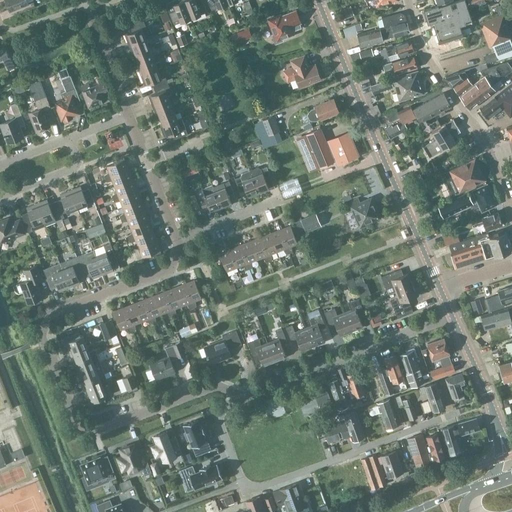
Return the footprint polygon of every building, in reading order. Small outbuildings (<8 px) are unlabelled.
[(5,0),(9,11),(28,4),(26,0),(5,0)] [(174,25),(191,18),(183,0),(178,0),(175,1),(175,0),(166,4),(174,25)] [(183,0),(191,18),(207,12),(201,0),(183,0)] [(207,0),(212,10),(228,4),(226,0),(207,0)] [(418,23),(421,31),(426,48),(463,36),(459,26),(472,22),(464,0),(456,0),(438,6),(437,5),(423,10),(427,21),(418,23)] [(498,15),(510,11),(506,3),(495,7),(498,15)] [(300,23),(295,11),(281,16),(280,14),(267,19),(273,35),(272,35),(275,44),(282,41),(282,39),(294,35),(292,31),(297,29),(296,25),(300,23)] [(384,27),(385,27),(406,21),(404,15),(401,12),(381,18),(384,27)] [(486,64),(487,63),(511,54),(511,45),(509,39),(511,38),(506,25),(502,14),(480,24),(489,47),(492,46),(494,52),(484,56),(486,64)] [(233,18),(227,20),(229,26),(236,24),(233,18)] [(146,38),(150,37),(145,26),(143,21),(129,26),(132,32),(124,34),(127,42),(130,41),(131,44),(145,38),(146,38)] [(407,21),(385,27),(387,38),(410,32),(407,21)] [(360,23),(354,25),(357,33),(363,32),(360,23)] [(387,38),(385,27),(384,27),(357,34),(360,47),(382,41),(382,39),(387,38)] [(233,43),(251,36),(248,29),(230,35),(233,43)] [(184,34),(177,36),(180,46),(187,43),(184,34)] [(149,48),(146,38),(145,38),(131,44),(132,47),(129,48),(132,55),(149,48)] [(395,45),(385,48),(388,56),(398,52),(399,56),(411,52),(414,51),(410,40),(395,45)] [(15,67),(10,58),(4,46),(0,48),(0,59),(2,58),(8,70),(15,67)] [(139,64),(153,58),(149,48),(132,55),(135,62),(138,61),(139,64)] [(371,49),(359,53),(361,59),(373,54),(371,49)] [(287,82),(296,79),(299,88),(309,84),(308,83),(320,79),(315,65),(308,67),(304,56),(291,61),(293,66),(282,70),(287,82)] [(392,62),(382,64),(384,71),(389,69),(391,76),(417,68),(413,56),(392,62)] [(140,75),(161,67),(159,62),(155,64),(153,58),(139,64),(140,67),(137,68),(140,75)] [(72,62),(66,65),(68,71),(74,69),(72,62)] [(484,76),(459,95),(470,109),(472,107),(495,90),(492,86),(500,80),(511,71),(511,68),(511,67),(507,62),(488,68),(481,70),(480,71),(484,76)] [(167,82),(165,77),(166,77),(162,67),(161,67),(140,75),(143,82),(145,81),(147,84),(151,83),(153,88),(167,82)] [(66,68),(58,71),(61,79),(63,78),(69,75),(66,68)] [(362,80),(374,76),(371,68),(360,72),(362,80)] [(452,86),(470,72),(469,69),(446,77),(444,77),(452,86)] [(424,93),(417,71),(393,78),(393,79),(370,86),(372,93),(395,87),(399,101),(424,93)] [(478,81),(484,76),(480,72),(473,75),(478,81)] [(80,100),(75,87),(70,75),(63,78),(61,79),(66,91),(60,93),(62,99),(55,102),(61,119),(63,119),(64,121),(72,118),(71,116),(78,113),(74,102),(80,100)] [(81,86),(83,91),(89,107),(105,100),(102,92),(108,90),(103,77),(97,79),(99,85),(90,88),(88,83),(81,86)] [(459,94),(472,84),(466,77),(453,87),(459,94)] [(40,80),(28,85),(31,91),(38,109),(29,113),(36,131),(50,126),(44,110),(51,108),(42,86),(40,80)] [(511,81),(479,107),(488,119),(503,107),(510,117),(511,115),(511,81)] [(155,105),(169,100),(166,89),(169,88),(167,82),(153,88),(156,93),(148,96),(151,103),(154,102),(155,105)] [(24,90),(22,85),(22,84),(14,88),(14,89),(16,94),(24,90)] [(425,120),(430,117),(440,112),(442,115),(444,114),(445,112),(444,110),(450,107),(443,93),(413,109),(425,132),(440,124),(437,119),(427,124),(425,120)] [(308,112),(307,115),(309,119),(312,120),(315,120),(320,119),(320,120),(338,112),(333,99),(315,107),(315,108),(311,110),(308,112)] [(159,115),(173,110),(169,100),(155,105),(156,108),(153,109),(156,117),(159,116),(159,115)] [(16,118),(0,124),(7,143),(23,137),(19,127),(25,125),(20,112),(16,103),(11,105),(14,114),(16,118)] [(376,104),(372,106),(377,117),(381,115),(376,104)] [(410,106),(397,112),(396,110),(387,114),(390,121),(399,117),(401,121),(393,125),(392,124),(385,128),(390,137),(407,129),(404,123),(414,118),(415,116),(410,106)] [(163,125),(177,120),(173,110),(159,115),(159,116),(163,125)] [(262,120),(253,124),(258,136),(259,139),(268,135),(280,130),(274,116),(262,120)] [(187,134),(185,128),(181,118),(177,120),(163,125),(164,128),(161,130),(164,137),(171,134),(174,139),(187,134)] [(442,150),(456,142),(452,136),(460,132),(453,119),(431,132),(436,139),(423,147),(429,157),(441,149),(442,150)] [(307,136),(299,139),(303,148),(311,145),(320,167),(333,161),(336,159),(338,163),(357,155),(348,134),(329,141),(335,157),(332,158),(320,130),(307,136)] [(430,133),(421,138),(423,141),(432,136),(430,133)] [(400,142),(395,145),(399,151),(404,148),(400,142)] [(228,151),(222,153),(225,159),(231,157),(228,151)] [(105,178),(128,169),(123,157),(116,159),(117,162),(107,166),(109,172),(104,175),(105,178)] [(475,158),(472,160),(440,175),(450,196),(485,180),(475,158)] [(196,165),(182,170),(186,178),(199,173),(196,165)] [(249,170),(252,177),(258,191),(261,190),(262,193),(269,190),(266,182),(272,180),(266,167),(261,169),(257,167),(249,170)] [(115,186),(132,179),(128,169),(105,178),(106,182),(112,180),(115,186)] [(258,191),(252,177),(249,170),(242,173),(240,177),(235,179),(240,193),(246,191),(248,198),(256,195),(255,192),(258,191)] [(113,199),(136,189),(132,179),(115,186),(117,192),(112,196),(113,199)] [(212,185),(220,206),(223,205),(224,207),(232,205),(229,197),(234,195),(229,181),(223,183),(223,182),(213,186),(212,185)] [(481,211),(496,205),(487,184),(472,190),(468,193),(438,207),(443,218),(470,205),(474,208),(479,205),(481,211)] [(220,206),(212,185),(196,191),(203,210),(209,208),(211,213),(218,210),(217,207),(220,206)] [(70,190),(77,208),(94,201),(89,188),(82,191),(80,186),(70,190)] [(122,206),(140,200),(136,189),(113,199),(114,202),(120,201),(122,206)] [(60,214),(77,208),(70,190),(60,194),(61,199),(55,201),(60,214)] [(47,199),(36,203),(45,226),(56,221),(54,217),(60,214),(55,201),(49,204),(47,199)] [(360,204),(357,199),(345,204),(349,213),(354,210),(358,218),(356,218),(359,227),(368,223),(367,221),(378,217),(370,200),(360,204)] [(121,219),(144,210),(140,200),(122,206),(125,212),(119,216),(121,219)] [(28,212),(21,214),(28,232),(45,226),(36,203),(26,207),(28,212)] [(130,227),(148,220),(144,210),(121,219),(122,222),(128,221),(130,227)] [(502,225),(498,212),(471,221),(473,226),(483,222),(486,230),(502,225)] [(300,220),(306,233),(321,226),(315,213),(300,220)] [(10,223),(8,219),(0,221),(0,242),(24,233),(19,220),(10,223)] [(128,239),(152,230),(148,220),(130,227),(133,232),(127,236),(128,239)] [(280,230),(289,253),(292,252),(291,246),(297,243),(293,233),(295,232),(293,225),(280,230)] [(91,227),(86,229),(89,238),(95,236),(91,227)] [(138,247),(156,240),(152,230),(128,239),(130,242),(136,241),(138,247)] [(286,254),(289,253),(280,230),(270,234),(277,251),(283,249),(286,254)] [(455,230),(442,234),(446,245),(449,244),(459,241),(458,240),(455,230)] [(450,253),(453,263),(455,268),(485,258),(485,259),(494,256),(495,256),(511,251),(505,232),(486,238),(484,232),(458,240),(459,241),(449,244),(451,252),(450,253)] [(271,254),(277,251),(270,234),(260,238),(269,261),(272,260),(271,254)] [(41,239),(43,246),(51,243),(49,236),(41,239)] [(266,262),(269,261),(260,238),(250,241),(257,259),(263,257),(266,262)] [(156,240),(138,247),(142,257),(148,255),(149,259),(157,257),(156,254),(161,252),(156,240)] [(251,262),(257,259),(250,241),(240,245),(249,269),(252,268),(251,262)] [(93,250),(96,256),(103,274),(113,270),(111,265),(118,263),(113,250),(110,243),(104,246),(93,250)] [(246,270),(249,269),(240,245),(230,249),(237,267),(242,265),(246,270)] [(226,271),(237,267),(230,249),(217,254),(220,261),(222,260),(226,271)] [(103,274),(96,256),(86,260),(84,254),(76,256),(84,276),(90,273),(92,278),(103,274)] [(78,278),(84,276),(76,256),(60,263),(69,287),(79,283),(78,278)] [(59,291),(69,287),(60,263),(43,269),(50,289),(57,286),(59,291)] [(27,303),(41,298),(35,282),(41,279),(36,266),(24,270),(28,280),(20,283),(27,303)] [(395,271),(380,277),(385,288),(393,285),(395,291),(414,284),(409,273),(402,276),(399,269),(395,271)] [(251,275),(242,279),(242,280),(244,284),(253,280),(251,275)] [(362,277),(355,280),(357,286),(364,283),(362,277)] [(184,284),(193,308),(196,306),(195,300),(201,298),(197,287),(199,286),(197,279),(184,284)] [(353,280),(347,283),(350,289),(356,287),(353,280)] [(190,309),(193,308),(184,284),(174,288),(181,306),(187,304),(190,309)] [(398,299),(390,301),(394,311),(397,318),(410,313),(408,306),(406,300),(418,295),(414,284),(395,291),(398,299)] [(488,311),(503,306),(502,303),(511,300),(511,285),(498,290),(499,295),(484,299),(488,311)] [(176,314),(175,308),(181,306),(174,288),(164,292),(173,316),(176,314)] [(170,317),(173,316),(164,292),(154,296),(161,314),(167,311),(170,317)] [(155,316),(161,314),(154,296),(144,300),(153,323),(156,322),(155,316)] [(344,313),(347,322),(351,331),(363,327),(358,314),(363,312),(358,299),(348,303),(351,310),(344,313)] [(478,299),(471,302),(475,314),(483,311),(478,299)] [(150,325),(153,323),(144,300),(134,304),(141,322),(146,319),(150,325)] [(135,324),(141,322),(134,304),(124,308),(133,331),(136,330),(135,324)] [(130,332),(133,331),(124,308),(111,313),(114,320),(116,319),(120,330),(126,327),(130,332)] [(351,331),(347,322),(344,313),(337,315),(334,308),(323,312),(329,326),(335,324),(340,336),(351,331)] [(484,329),(511,322),(508,308),(480,316),(484,329)] [(309,318),(312,326),(306,328),(313,346),(324,342),(319,330),(325,327),(320,314),(309,318)] [(111,322),(101,327),(105,338),(116,334),(111,322)] [(194,324),(189,326),(192,333),(197,331),(194,324)] [(313,346),(306,328),(295,332),(292,325),(285,328),(290,341),(297,339),(301,351),(313,346)] [(188,326),(179,330),(182,337),(192,333),(189,326),(188,326)] [(267,343),(274,361),(286,357),(281,345),(287,343),(281,329),(275,331),(278,339),(267,343)] [(210,364),(231,356),(228,350),(241,344),(236,330),(222,336),(224,340),(203,348),(210,364)] [(80,336),(79,333),(64,339),(69,352),(87,346),(83,335),(80,336)] [(274,361),(267,343),(261,346),(258,338),(254,340),(247,342),(253,356),(258,354),(263,366),(274,361)] [(451,364),(448,354),(449,354),(443,338),(427,344),(433,360),(439,357),(442,367),(431,371),(434,379),(455,371),(452,363),(451,364)] [(180,342),(173,344),(165,348),(168,356),(150,363),(156,379),(175,372),(170,360),(185,355),(180,342)] [(89,351),(87,346),(69,352),(73,363),(96,353),(95,349),(89,351)] [(118,356),(124,354),(121,347),(115,349),(118,356)] [(400,355),(405,371),(411,387),(423,382),(415,358),(417,357),(414,349),(413,349),(406,351),(406,353),(400,355)] [(133,351),(127,354),(130,360),(136,358),(133,351)] [(100,363),(96,353),(73,363),(77,373),(100,363)] [(124,354),(118,356),(121,364),(127,362),(124,354)] [(378,372),(378,374),(386,395),(393,393),(387,376),(390,375),(392,383),(404,379),(395,355),(384,359),(388,369),(385,369),(378,372)] [(503,381),(511,378),(511,359),(498,364),(503,381)] [(104,374),(100,363),(77,373),(81,383),(104,374)] [(353,397),(364,394),(355,369),(351,370),(349,365),(342,367),(346,378),(348,383),(350,389),(353,397)] [(346,378),(342,367),(337,369),(341,379),(346,378)] [(452,398),(464,394),(461,385),(465,384),(461,373),(445,379),(452,398)] [(104,374),(81,383),(85,393),(102,386),(100,380),(106,378),(104,374)] [(132,374),(122,378),(126,390),(136,386),(132,374)] [(333,395),(350,389),(348,383),(341,386),(338,378),(336,379),(336,377),(329,379),(330,381),(328,381),(333,395)] [(445,407),(436,382),(419,388),(421,393),(425,392),(432,412),(445,407)] [(106,396),(102,386),(85,393),(90,406),(105,401),(104,397),(106,396)] [(304,416),(332,407),(327,393),(325,386),(315,390),(318,397),(299,403),(304,416)] [(350,389),(333,395),(337,409),(348,406),(346,401),(351,399),(351,397),(353,397),(350,389)] [(251,426),(276,416),(292,410),(285,392),(262,401),(244,408),(251,426)] [(386,429),(399,425),(389,399),(377,403),(386,429)] [(409,420),(417,417),(412,405),(405,407),(409,420)] [(348,428),(359,424),(355,411),(343,415),(345,421),(326,428),(329,435),(341,431),(341,432),(348,430),(348,428)] [(197,419),(183,425),(186,432),(184,433),(187,440),(189,440),(192,447),(196,445),(200,454),(211,450),(207,440),(205,441),(203,436),(205,435),(201,425),(199,425),(197,419)] [(449,456),(462,452),(457,437),(479,430),(476,419),(441,429),(449,456)] [(319,422),(313,423),(316,431),(322,429),(319,422)] [(348,430),(341,432),(343,438),(346,437),(345,435),(350,434),(352,441),(364,437),(359,424),(348,428),(348,430)] [(155,457),(160,455),(161,458),(173,453),(175,456),(182,454),(174,436),(169,438),(166,431),(153,437),(155,443),(150,445),(155,457)] [(416,466),(431,462),(430,462),(434,460),(434,461),(445,457),(437,434),(426,438),(431,452),(428,453),(422,435),(407,439),(416,466)] [(123,456),(118,458),(122,470),(128,468),(129,471),(141,466),(145,475),(151,472),(142,449),(136,451),(133,444),(120,449),(123,456)] [(22,449),(11,453),(14,461),(25,457),(22,449)] [(383,463),(384,467),(388,477),(402,472),(395,451),(377,457),(376,454),(361,460),(371,489),(386,484),(379,464),(383,463)] [(189,453),(183,456),(186,464),(192,461),(189,453)] [(116,477),(110,463),(103,466),(100,457),(80,465),(88,484),(107,476),(108,480),(116,477)] [(360,493),(368,490),(358,461),(350,463),(360,493)] [(156,462),(149,464),(154,476),(161,474),(156,462)] [(184,483),(191,480),(194,489),(207,484),(208,486),(215,483),(214,481),(222,478),(217,464),(211,466),(210,464),(200,469),(200,471),(195,473),(192,465),(179,470),(184,483)] [(419,471),(410,474),(413,481),(421,478),(419,471)] [(161,476),(155,478),(158,485),(164,482),(161,476)] [(343,487),(339,478),(335,479),(338,489),(344,505),(351,503),(345,486),(343,487)] [(130,479),(119,483),(122,489),(132,485),(130,479)] [(297,483),(272,492),(277,504),(284,502),(287,511),(293,511),(297,511),(305,511),(308,511),(304,498),(303,499),(301,493),(297,483)] [(232,495),(226,497),(229,505),(234,503),(232,495)] [(274,511),(272,511),(271,510),(275,509),(271,497),(261,501),(259,496),(245,502),(248,511),(274,511)] [(109,500),(96,505),(98,511),(124,511),(121,504),(112,507),(109,500)] [(320,502),(314,506),(318,511),(324,507),(320,502)]
